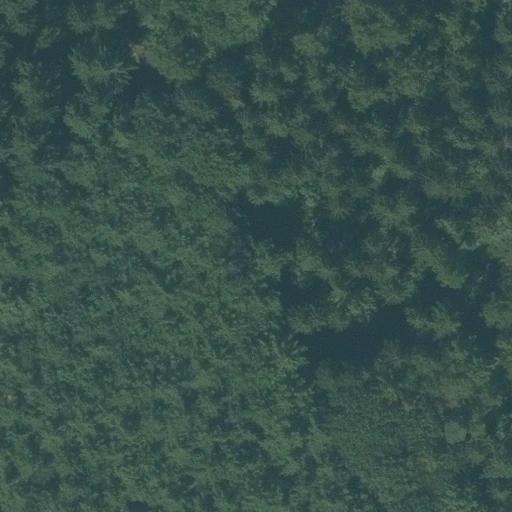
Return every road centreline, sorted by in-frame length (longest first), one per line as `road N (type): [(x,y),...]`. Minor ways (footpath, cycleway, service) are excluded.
road 1 (track): [(157,81),(368,511)]
road 2 (track): [(0,176),(157,81)]
road 3 (track): [(157,81),(293,0)]
